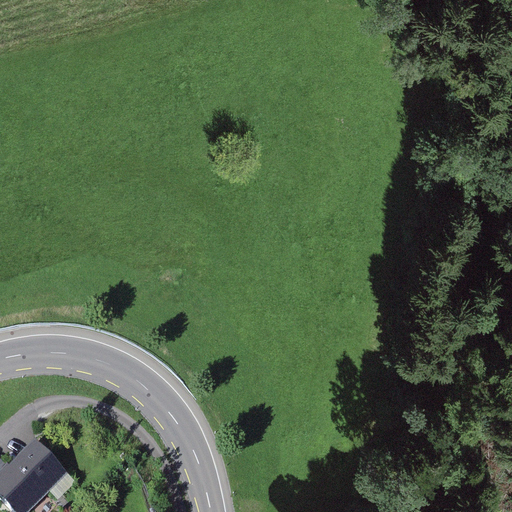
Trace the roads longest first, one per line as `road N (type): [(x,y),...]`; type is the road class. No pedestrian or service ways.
road 1 (tertiary): [(0,359),(86,356),(143,387),(199,462),(210,511)]
road 2 (track): [(0,437),(63,403),(94,407),(140,433),(161,461),(178,511)]
